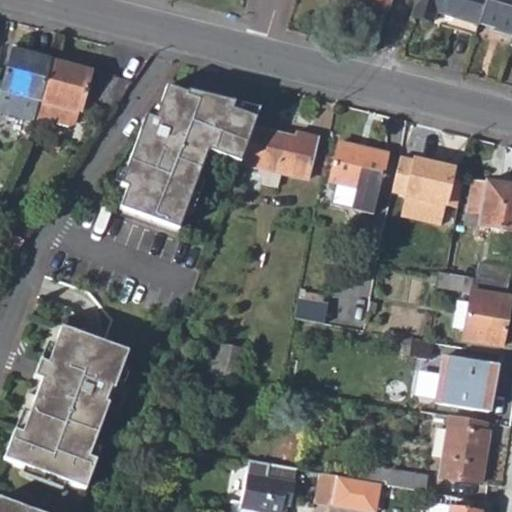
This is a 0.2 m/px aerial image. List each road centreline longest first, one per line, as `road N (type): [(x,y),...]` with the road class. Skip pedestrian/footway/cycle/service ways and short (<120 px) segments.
road 1 (tertiary): [(264,56),(511,121)]
road 2 (tertiary): [(50,0),(264,56)]
